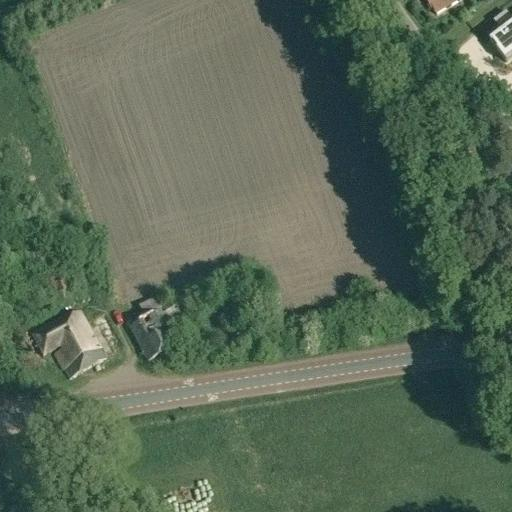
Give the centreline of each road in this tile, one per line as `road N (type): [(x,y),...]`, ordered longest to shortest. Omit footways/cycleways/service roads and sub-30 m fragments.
road 1 (primary): [(511,343),(0,421)]
road 2 (unclassified): [(511,135),(376,0)]
